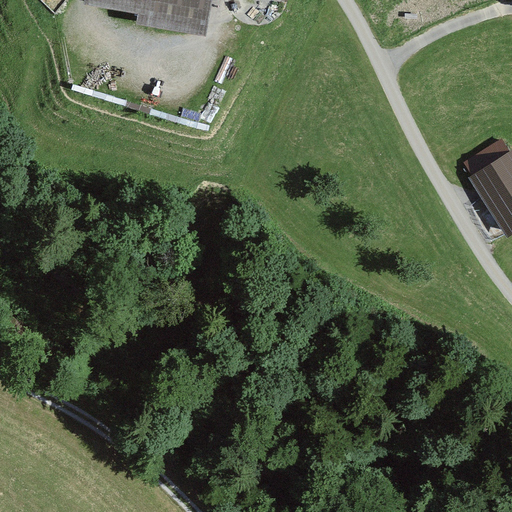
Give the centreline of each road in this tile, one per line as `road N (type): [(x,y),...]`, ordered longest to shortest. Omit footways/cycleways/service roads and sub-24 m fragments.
road 1 (unclassified): [(511,291),(426,160),(346,0)]
road 2 (track): [(0,372),(117,445),(186,511)]
